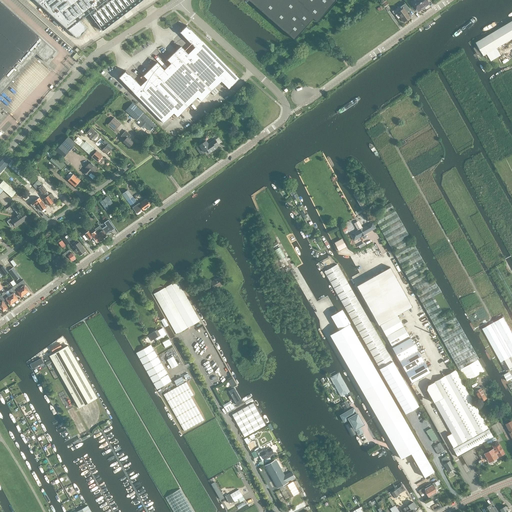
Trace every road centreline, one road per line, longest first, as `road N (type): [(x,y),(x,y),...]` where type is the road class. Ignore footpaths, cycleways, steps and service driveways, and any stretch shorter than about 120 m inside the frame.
road 1 (unclassified): [(60,282),(284,116),(276,91),(177,1)]
road 2 (unclassified): [(10,148),(90,58),(177,1)]
road 3 (unknown): [(480,494),(426,405),(422,390),(435,362),(410,313)]
road 4 (residential): [(309,101),(451,0)]
road 5 (unclassified): [(31,237),(131,166)]
